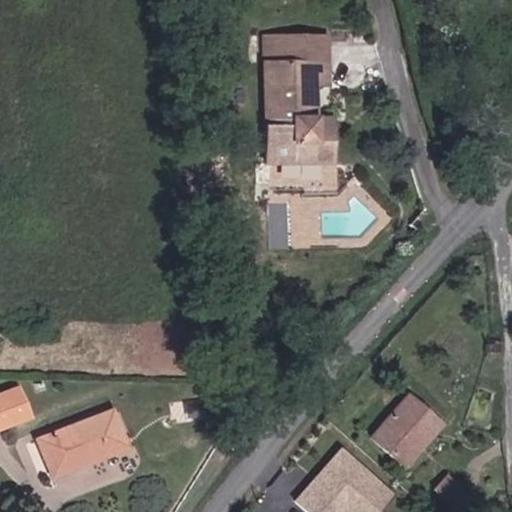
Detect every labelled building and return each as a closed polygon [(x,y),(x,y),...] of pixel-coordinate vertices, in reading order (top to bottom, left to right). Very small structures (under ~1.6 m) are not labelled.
[(231,52),(233,81),(297,76),(297,50),(231,52)] [(286,157),(285,145),(282,99),(298,98),(297,76),(233,81),(241,192),(305,189),(303,156),(286,157)] [(285,145),(286,157),(303,156),(302,144),(285,145)] [(487,337),(484,354),(499,355),(500,339),(487,337)] [(20,390),(0,398),(0,432),(32,419),(20,390)] [(434,437),(446,423),(414,396),(376,439),(400,461),(426,431),(434,437)] [(117,415),(42,444),(56,482),(112,459),(106,444),(125,436),(117,415)] [(408,467),(434,437),(426,431),(400,461),(408,467)] [(112,459),(131,452),(125,436),(106,444),(112,459)] [(376,511),(395,491),(342,444),(294,498),(309,511),(376,511)] [(484,511),(485,511),(453,479),(438,494),(455,511),(484,511)]
